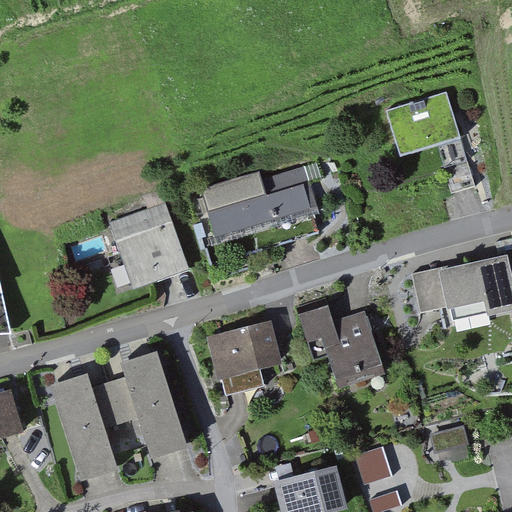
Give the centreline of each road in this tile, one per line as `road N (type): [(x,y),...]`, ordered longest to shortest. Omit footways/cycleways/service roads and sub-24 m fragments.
road 1 (residential): [(511,222),(177,316)]
road 2 (residential): [(177,316),(0,366)]
road 3 (residential): [(177,316),(224,493)]
road 4 (residential): [(89,511),(148,495),(224,493)]
